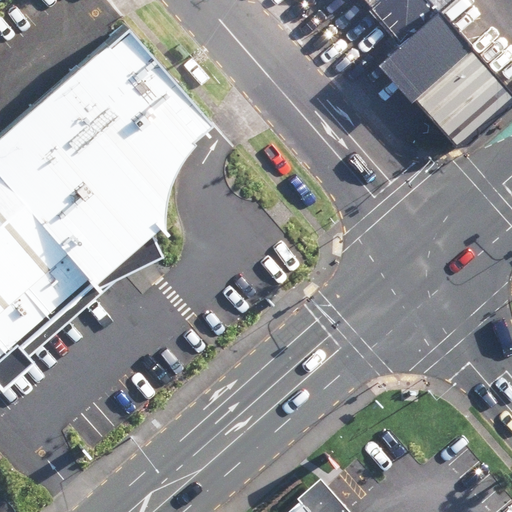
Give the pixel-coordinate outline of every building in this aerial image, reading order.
[(453,0),(357,0),(393,41),(428,11),(433,17),(453,0)] [(366,64),(400,103),(407,97),(462,50),(433,17),(428,11),(393,41),(366,64)] [(202,105),(136,21),(0,137),(0,359),(168,209),(169,177),(178,141),(202,105)] [(407,97),(451,148),(506,101),(462,50),(407,97)] [(296,491),(300,495),(280,511),(353,511),(356,509),(329,480),(320,470),(296,491)]
